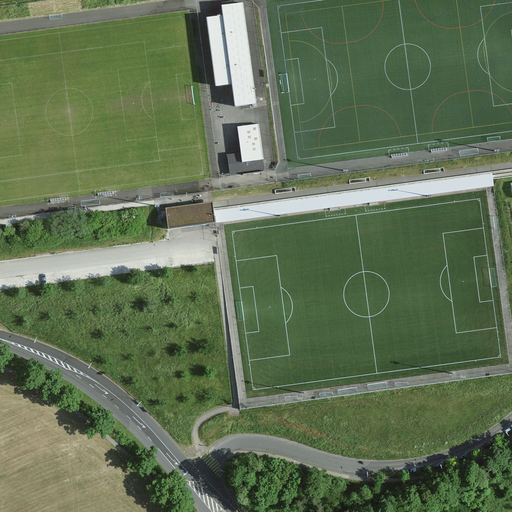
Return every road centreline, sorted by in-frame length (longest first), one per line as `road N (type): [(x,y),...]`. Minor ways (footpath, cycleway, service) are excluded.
road 1 (tertiary): [(191,480),(240,443),(364,469),(427,466),(511,422)]
road 2 (secondary): [(191,480),(109,395),(0,339)]
